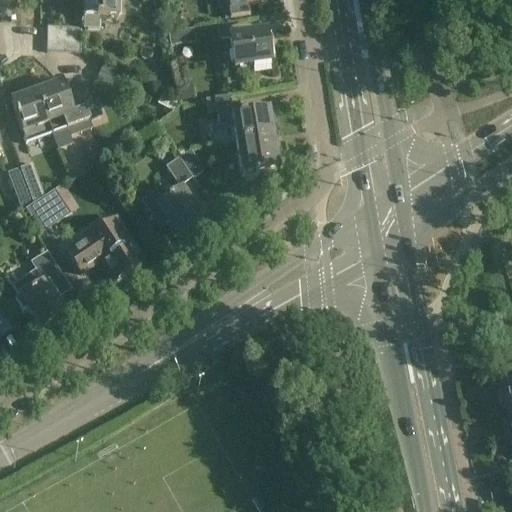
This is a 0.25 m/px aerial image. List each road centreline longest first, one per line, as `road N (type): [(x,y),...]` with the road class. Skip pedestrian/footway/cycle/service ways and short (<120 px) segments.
road 1 (residential): [(310,54),(326,179),(306,204),(0,412)]
road 2 (secondary): [(458,511),(405,242)]
road 3 (tertiary): [(0,454),(224,324)]
road 4 (secondary): [(375,263),(427,511)]
road 5 (tertiary): [(371,218),(262,282),(224,324)]
road 6 (secondary): [(345,50),(371,218)]
road 7 (tertiary): [(224,324),(375,263)]
road 8 (secondary): [(404,201),(375,46)]
road 9 (tertiary): [(511,127),(404,201)]
road 10 (tertiary): [(405,242),(511,168)]
